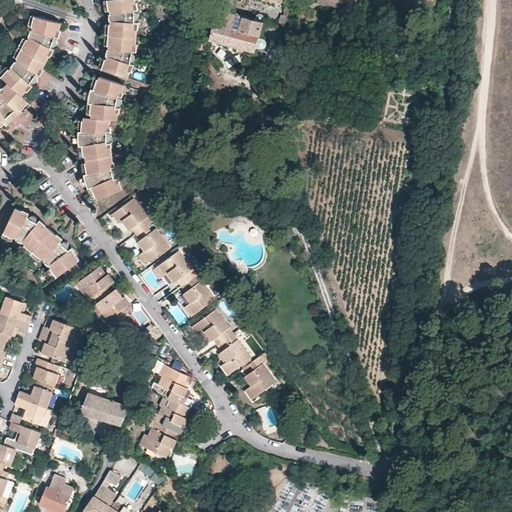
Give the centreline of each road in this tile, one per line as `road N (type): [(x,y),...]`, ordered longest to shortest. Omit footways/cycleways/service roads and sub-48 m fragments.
road 1 (residential): [(400,471),(461,0)]
road 2 (track): [(385,469),(247,86),(222,78)]
road 3 (residential): [(237,424),(39,159)]
road 4 (residential): [(400,471),(263,446),(237,424)]
road 5 (residential): [(39,159),(38,140),(84,56),(84,0)]
